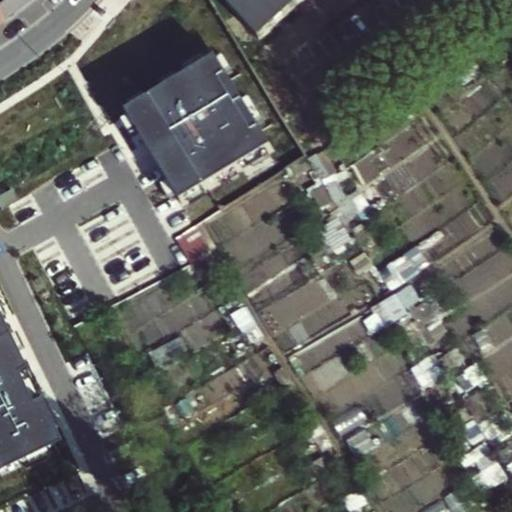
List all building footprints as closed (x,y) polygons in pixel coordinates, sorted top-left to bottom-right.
[(0,0),(0,17),(5,25),(26,9),(18,0),(0,0)] [(18,0),(26,9),(38,0),(18,0)] [(237,0),(230,7),(259,38),(300,0),(237,0)] [(128,111),(183,201),(273,146),(219,56),(128,111)] [(10,190),(0,194),(0,210),(8,206),(16,202),(10,190)] [(418,287),(373,309),(381,325),(426,303),(418,287)] [(0,326),(0,464),(54,438),(0,326)]
